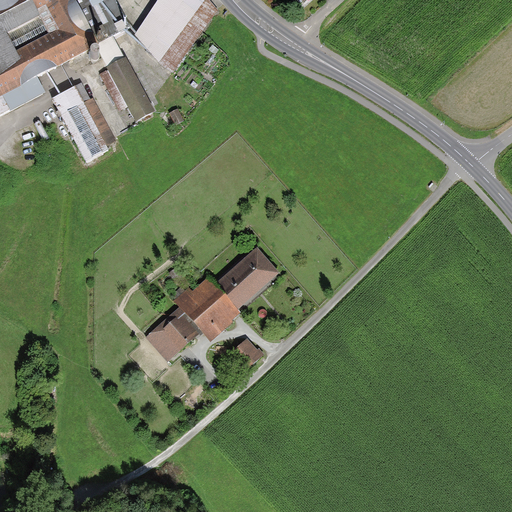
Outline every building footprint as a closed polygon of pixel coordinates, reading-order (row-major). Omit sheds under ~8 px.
[(0,0),(0,117),(46,93),(38,79),(97,48),(100,47),(99,44),(113,37),(128,30),(127,30),(131,28),(116,0),(0,0)] [(218,9),(210,0),(158,0),(135,35),(159,62),(173,72),(218,9)] [(136,122),(155,113),(126,58),(125,59),(113,37),(99,44),(100,47),(97,48),(101,56),(108,69),(107,69),(108,71),(101,75),(120,111),(128,107),(136,122)] [(90,98),(82,82),(51,98),(85,162),(109,150),(107,146),(117,141),(93,96),(90,98)] [(178,109),(170,114),(176,126),(184,122),(178,109)] [(175,299),(174,300),(179,307),(201,332),(211,342),(233,323),(231,321),(241,312),(238,309),(279,273),(257,247),(216,283),(210,276),(192,291),(189,287),(185,290),(175,299)] [(176,268),(169,274),(177,283),(183,277),(176,268)] [(172,295),(175,299),(185,290),(182,286),(172,295)] [(201,332),(179,307),(146,338),(168,362),(201,332)] [(257,349),(247,338),(227,356),(243,374),(265,354),(259,348),(257,349)]
